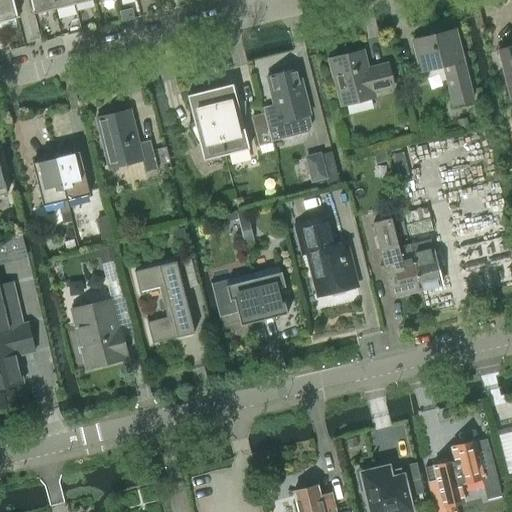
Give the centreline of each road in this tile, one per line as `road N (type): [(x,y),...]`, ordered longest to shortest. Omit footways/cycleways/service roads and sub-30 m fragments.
road 1 (residential): [(0,455),(511,334)]
road 2 (residential): [(0,73),(250,10)]
